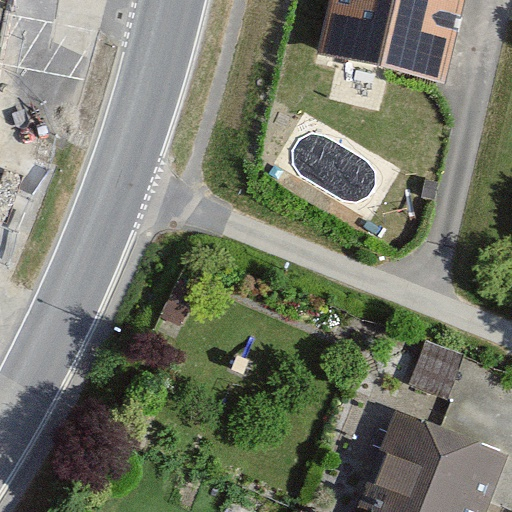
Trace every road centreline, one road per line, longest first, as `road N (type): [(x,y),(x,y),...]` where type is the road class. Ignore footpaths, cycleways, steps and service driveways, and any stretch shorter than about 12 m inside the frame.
road 1 (residential): [(113,187),(511,341)]
road 2 (primary): [(113,187),(52,339),(0,434)]
road 3 (primary): [(173,0),(113,187)]
